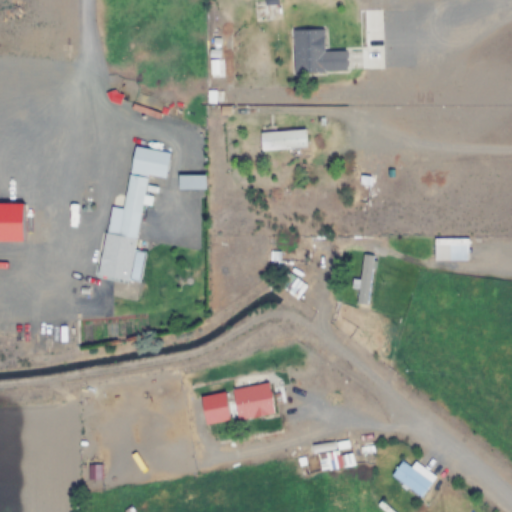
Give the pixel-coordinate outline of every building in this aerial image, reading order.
[(292,29),(293,72),(346,71),(346,51),(324,51),(324,29),(292,29)] [(306,149),(305,129),(259,132),(260,152),(306,149)] [(169,153),(132,146),(122,207),(109,205),(97,276),(139,284),(145,252),(134,250),(147,176),(165,179),(169,153)] [(204,190),(204,176),(178,176),(178,190),(204,190)] [(0,203),(0,241),(23,242),(23,203),(0,203)] [(467,260),(467,237),(434,237),(434,260),(467,260)] [(373,254),(358,254),(357,303),(371,304),(373,254)] [(274,415),(269,384),(231,390),(236,421),(274,415)] [(320,474),(355,466),(352,453),(317,460),(320,474)] [(414,462),(410,467),(401,461),(390,477),(421,498),(436,477),(414,462)]
